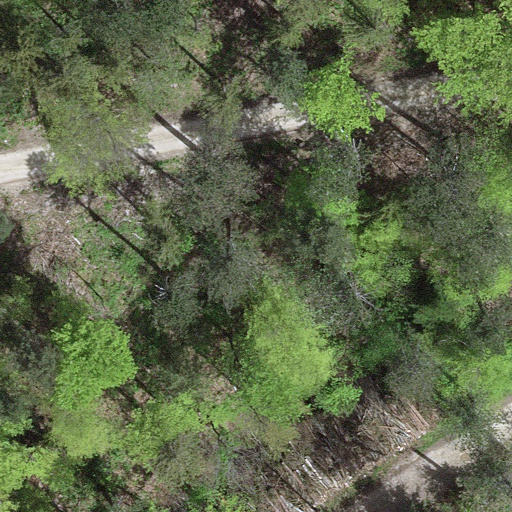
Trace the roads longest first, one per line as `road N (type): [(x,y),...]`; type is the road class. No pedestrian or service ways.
road 1 (track): [(511,76),(0,165)]
road 2 (track): [(375,511),(511,424)]
